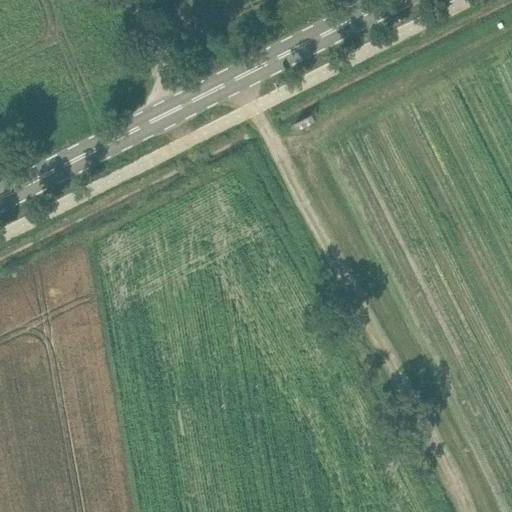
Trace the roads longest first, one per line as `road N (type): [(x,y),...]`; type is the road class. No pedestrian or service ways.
road 1 (track): [(462,511),(236,78)]
road 2 (primary): [(0,197),(391,0)]
